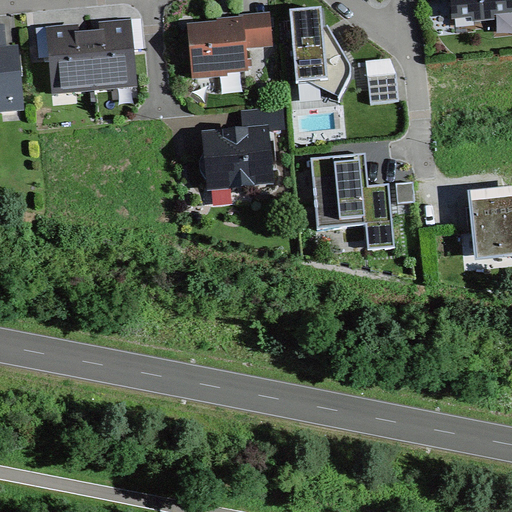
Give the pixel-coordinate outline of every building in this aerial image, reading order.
[(452,0),(455,18),(474,16),(474,20),(493,18),(492,14),(511,12),(509,0),(452,0)] [(322,11),(290,13),(296,84),(322,82),(343,93),(350,78),(352,74),(351,70),(350,65),(334,39),(329,36),(324,36),(322,11)] [(240,19),(241,26),(243,47),(272,45),(270,17),(240,19)] [(129,20),(129,27),(131,50),(143,49),(141,20),(129,20)] [(191,31),(195,79),(214,77),(214,72),(245,69),(243,47),(241,26),(191,31)] [(108,34),(90,36),(95,87),(134,84),(131,50),(129,27),(108,29),(108,34)] [(50,58),(48,33),(48,28),(36,29),(38,59),(50,58)] [(50,58),(54,91),(95,87),(90,36),(71,38),(71,31),(48,33),(50,58)] [(20,82),(16,77),(14,53),(5,54),(0,54),(0,105),(19,104),(18,98),(21,95),(21,91),(21,86),(20,82)] [(368,77),(396,75),(391,60),(367,62),(368,77)] [(398,102),(396,75),(368,77),(371,104),(398,102)] [(266,133),(206,139),(208,156),(204,156),(201,162),(202,173),(206,179),(210,179),(211,187),(231,185),(232,187),(251,186),(253,183),(271,182),(266,133)] [(330,158),(310,160),(318,231),(366,226),(369,251),(395,248),(389,186),(363,188),(360,163),(331,165),(330,158)] [(415,193),(397,195),(398,205),(415,204),(415,193)] [(493,204),(472,206),(477,259),(502,257),(501,254),(511,253),(511,195),(493,198),(493,204)]
